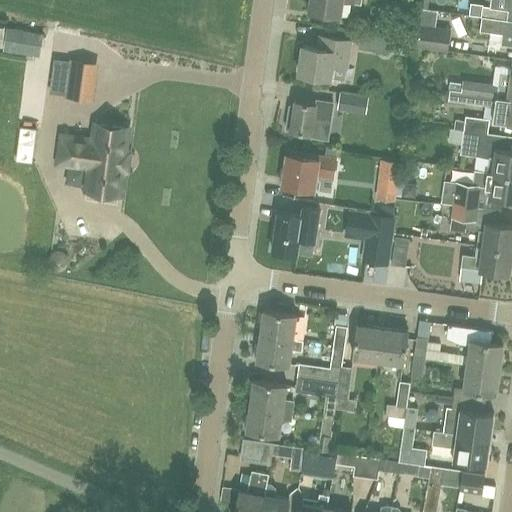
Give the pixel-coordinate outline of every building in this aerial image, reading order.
[(362,4),(362,0),(310,0),(309,10),(341,15),(343,1),(362,4)] [(483,17),(511,21),(511,0),(510,0),(509,9),(484,6),(482,16),(483,16),(483,17)] [(511,45),(511,21),(483,17),(481,31),(502,34),(501,44),(511,45)] [(435,26),(420,24),(416,48),(448,52),(452,29),(443,27),(435,26)] [(7,26),(4,46),(3,49),(40,55),(44,31),(7,25),(7,26)] [(390,37),(361,33),(359,48),(388,52),(390,37)] [(347,65),(351,40),(321,35),(319,47),(303,45),(299,72),(331,77),(333,63),(347,65)] [(67,96),(89,99),(94,63),(72,60),(72,62),(57,60),(53,92),(67,94),(67,96)] [(451,81),(450,90),(511,98),(511,73),(501,72),(499,86),(492,85),(464,81),(463,83),(451,81)] [(511,122),(511,98),(450,90),(449,100),(496,107),(494,120),(511,122)] [(367,113),(370,96),(340,91),(337,108),(367,113)] [(312,134),(315,116),(330,119),(333,101),(316,98),(315,104),(295,100),(293,110),(289,109),(286,129),(312,134)] [(464,131),(488,134),(490,119),(466,115),(465,121),(456,120),(455,129),(464,131)] [(89,167),(86,190),(120,195),(129,128),(95,124),(93,140),(62,135),(58,163),(89,167)] [(36,162),(40,128),(24,126),(19,159),(36,162)] [(489,158),(487,171),(487,172),(511,175),(511,150),(495,148),(487,147),(488,134),(464,131),(462,144),(461,154),(476,156),(489,158)] [(333,177),(336,158),(307,153),(306,157),(287,154),(282,185),(316,190),(318,175),(333,177)] [(511,199),(511,175),(487,172),(487,171),(474,169),(472,184),(456,182),(444,180),(441,203),(454,204),(477,208),(479,197),(490,198),(490,196),(511,199)] [(396,200),(398,180),(380,178),(377,198),(396,200)] [(479,230),(476,245),(511,249),(511,224),(500,223),(486,221),(476,219),(477,208),(454,204),(452,216),(467,218),(466,228),(479,230)] [(312,255),(319,213),(303,210),(303,214),(278,211),(271,250),(297,254),(298,253),(312,255)] [(369,215),(365,241),(362,262),(388,265),(395,219),(369,215)] [(406,266),(410,238),(396,236),(392,264),(406,266)] [(464,254),(462,266),(510,273),(511,258),(511,249),(476,245),(475,256),(464,254)] [(259,335),(292,339),(296,314),(262,309),(259,335)] [(377,360),(382,327),(357,323),(352,357),(377,360)] [(467,355),(466,364),(500,369),(503,344),(492,342),(493,330),(448,324),(446,338),(460,343),(469,345),(467,355)] [(336,325),(334,344),(346,345),(348,326),(336,325)] [(382,327),(377,360),(402,364),(407,330),(382,327)] [(302,340),(292,339),(259,335),(255,360),(289,364),(291,349),(297,350),(301,347),(302,340)] [(429,338),(417,336),(413,355),(426,357),(429,338)] [(343,365),(346,345),(334,344),(330,367),(300,363),(298,375),(340,383),(343,365)] [(425,367),(461,373),(464,355),(428,349),(425,367)] [(426,357),(413,355),(410,376),(422,378),(426,357)] [(496,394),(500,369),(466,364),(462,389),(496,394)] [(353,367),(343,365),(340,383),(336,408),(347,410),(353,367)] [(324,395),(326,395),(323,415),(335,416),(336,408),(340,383),(298,375),(296,388),(325,392),(324,395)] [(249,404),(292,410),(293,404),(290,400),(284,399),(286,384),(253,379),(249,404)] [(405,418),(407,406),(410,382),(400,381),(396,404),(387,403),(386,415),(405,418)] [(291,417),(292,410),(249,404),(246,429),(279,434),(281,419),(287,420),(291,417)] [(404,427),(416,429),(419,408),(407,406),(405,418),(404,427)] [(456,434),(489,439),(493,414),(459,409),(456,434)] [(323,415),(320,436),(332,438),(335,416),(323,415)] [(413,447),(416,429),(404,427),(399,461),(400,461),(420,464),(425,465),(427,449),(413,447)] [(489,439),(456,434),(433,431),(431,443),(454,447),(452,460),(486,464),(489,439)] [(271,462),(274,443),(245,439),(242,458),(271,462)] [(306,448),(274,443),(271,462),(271,463),(272,455),(292,457),(290,469),(302,471),(306,448)] [(336,463),(337,452),(318,449),(306,448),(302,471),(315,473),(316,461),(336,463)] [(367,456),(337,452),(336,463),(355,466),(353,475),(364,477),(365,476),(367,456)] [(379,470),(399,473),(400,461),(399,461),(367,456),(365,476),(364,477),(378,479),(379,470)] [(418,475),(420,464),(400,461),(399,473),(418,475)] [(446,479),(459,481),(461,469),(431,465),(431,466),(429,477),(426,495),(439,497),(443,479),(446,479)] [(486,473),(461,469),(459,481),(461,482),(460,490),(483,493),(486,473)] [(260,511),(265,493),(267,483),(269,473),(256,471),(252,491),(240,488),(235,511),(260,511)] [(265,493),(260,511),(286,511),(290,498),(274,495),(275,488),(271,484),(267,483),(265,493)] [(326,511),(327,505),(302,500),(299,511),(326,511)]
